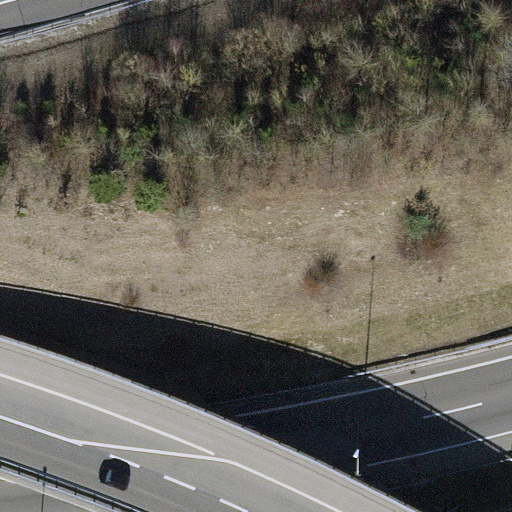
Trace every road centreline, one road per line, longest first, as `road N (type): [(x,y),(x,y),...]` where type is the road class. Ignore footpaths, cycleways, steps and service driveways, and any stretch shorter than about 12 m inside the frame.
road 1 (motorway): [(0,493),(247,462),(511,404)]
road 2 (motorway): [(245,511),(0,417)]
